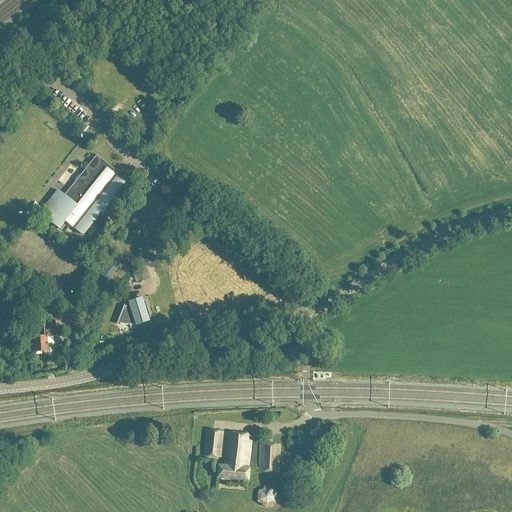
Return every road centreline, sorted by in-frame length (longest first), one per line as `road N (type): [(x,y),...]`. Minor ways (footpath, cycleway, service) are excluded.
road 1 (unclassified): [(319,307),(310,290),(202,199),(126,151),(104,120),(57,81),(19,64),(0,68)]
road 2 (tertiary): [(0,388),(83,377),(300,313)]
road 3 (unclassified): [(511,434),(436,418),(316,413),(306,391),(300,313)]
road 4 (tertiary): [(319,307),(422,246),(511,214)]
